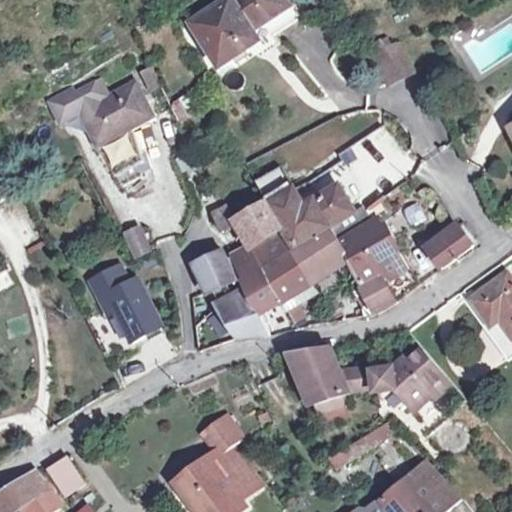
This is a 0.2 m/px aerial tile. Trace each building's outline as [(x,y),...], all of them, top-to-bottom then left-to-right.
[(241,38),(252,30),(289,6),(284,0),(228,0),(192,24),(221,68),(249,50),(241,38)] [(260,43),(252,30),(241,38),(249,50),(260,43)] [(389,83),(416,70),(400,39),(373,53),(389,83)] [(152,93),(163,87),(152,67),(141,72),(152,93)] [(102,80),(75,94),(73,89),(48,102),(61,126),(81,115),(99,148),(157,118),(137,82),(110,95),(102,80)] [(211,86),(183,100),(182,98),(171,103),(181,123),(192,118),(191,116),(220,102),(211,86)] [(257,184),(269,205),(297,255),(335,231),(334,228),(358,213),(341,185),(307,207),(284,169),(257,184)] [(380,202),(368,209),(375,223),(379,221),(387,215),(380,202)] [(266,274),(297,255),(269,205),(240,221),(253,242),(234,254),(231,256),(244,280),(241,281),(257,310),(260,316),(283,302),(266,274)] [(367,208),(358,213),(334,228),(335,231),(342,243),(352,261),(368,291),(386,279),(405,267),(379,221),(375,223),(368,209),(367,208)] [(253,242),(240,221),(239,223),(232,211),(229,210),(225,209),(222,209),(219,210),(216,213),(215,215),(234,254),(253,242)] [(138,258),(153,252),(142,227),(127,234),(138,258)] [(464,230),(455,236),(431,253),(443,269),(481,242),(469,227),(464,231),(464,230)] [(297,255),(313,284),(352,261),(342,243),(335,231),(297,255)] [(427,248),(431,253),(455,236),(451,231),(427,248)] [(237,279),(223,250),(193,264),(208,293),(237,279)] [(266,274),(283,302),(313,284),(297,255),(266,274)] [(140,282),(119,292),(109,273),(93,281),(110,315),(117,311),(134,344),(165,328),(140,282)] [(472,301),(492,328),(502,321),(511,334),(511,276),(510,273),(472,301)] [(386,279),(368,291),(381,313),(401,303),(386,279)] [(257,310),(241,281),(228,287),(232,294),(217,301),(232,324),(257,310)] [(260,316),(257,310),(232,324),(242,339),(272,336),(260,316)] [(107,318),(120,348),(127,345),(115,315),(107,318)] [(511,354),(511,353),(511,334),(502,321),(492,328),(511,354)] [(130,354),(139,373),(165,360),(156,342),(130,354)] [(320,405),(341,398),(349,395),(351,392),(376,389),(377,394),(398,391),(416,412),(435,396),(431,391),(448,377),(426,350),(411,362),(407,358),(395,369),(376,370),(376,367),(364,369),(364,371),(344,374),(333,349),(299,355),(304,379),(315,406),(320,405)] [(454,385),(448,377),(431,391),(435,396),(438,399),(454,385)] [(341,398),(320,405),(323,414),(344,407),(341,398)] [(229,416),(219,423),(237,446),(245,438),(229,416)] [(424,464),(429,460),(393,421),(330,459),(337,470),(396,434),(424,464)] [(265,483),(237,446),(219,423),(205,434),(218,452),(237,477),(229,483),(211,458),(177,484),(198,511),(210,511),(216,508),(219,511),(239,511),(247,506),(243,500),(253,493),(252,493),(265,483)] [(218,452),(211,458),(229,483),(237,477),(218,452)] [(67,495),(85,485),(68,459),(51,470),(67,495)] [(475,511),(429,460),(424,464),(406,480),(407,482),(384,502),(392,511),(475,511)] [(37,473),(0,497),(0,511),(17,511),(23,508),(25,511),(53,511),(63,506),(37,473)] [(387,511),(369,493),(348,511),(387,511)]
